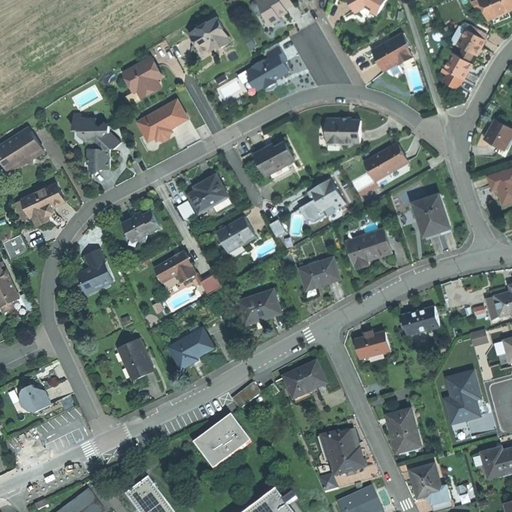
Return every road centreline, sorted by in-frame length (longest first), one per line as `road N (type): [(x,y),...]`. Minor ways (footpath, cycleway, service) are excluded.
road 1 (residential): [(221,138),(83,214),(49,273),(54,335)]
road 2 (residential): [(324,325),(105,444)]
road 3 (residential): [(409,511),(324,325)]
road 4 (residential): [(486,257),(410,280),(324,325)]
road 5 (track): [(406,0),(458,160)]
road 6 (residential): [(458,160),(398,107),(337,90)]
road 7 (residential): [(511,45),(474,104),(458,160)]
road 8 (residential): [(337,90),(285,103),(221,138)]
road 9 (residential): [(54,335),(105,444)]
